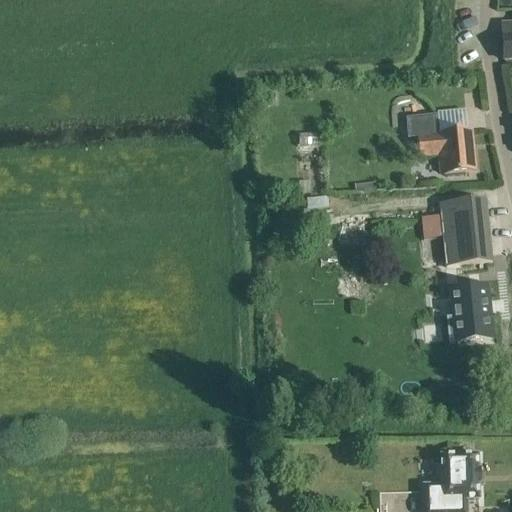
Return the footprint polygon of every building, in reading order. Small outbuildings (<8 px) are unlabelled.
[(511,24),(502,25),(504,62),(511,61),(511,24)] [(438,116),(418,118),(406,120),(408,140),(417,139),(419,159),(442,157),(444,177),(474,174),(470,133),(440,136),(438,116)] [(485,202),(439,207),(445,269),(492,264),(485,202)] [(343,246),(365,245),(365,224),(342,225),(343,246)] [(362,298),(362,281),(343,281),(343,298),(362,298)] [(453,319),(446,320),(449,346),(491,341),(486,289),(450,293),(453,319)] [(466,511),(466,502),(478,502),(478,487),(480,486),(480,472),(478,473),(477,457),(441,458),(442,487),(424,487),(424,511),(466,511)]
